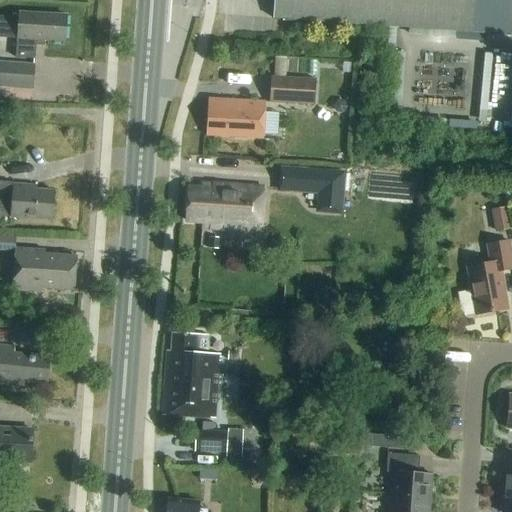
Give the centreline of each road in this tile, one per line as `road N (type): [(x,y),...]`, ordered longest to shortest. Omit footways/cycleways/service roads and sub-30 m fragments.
road 1 (secondary): [(115,511),(152,0)]
road 2 (residential): [(467,511),(479,352),(511,354)]
